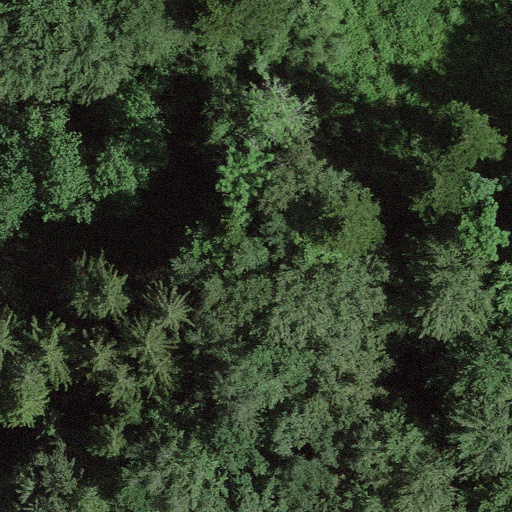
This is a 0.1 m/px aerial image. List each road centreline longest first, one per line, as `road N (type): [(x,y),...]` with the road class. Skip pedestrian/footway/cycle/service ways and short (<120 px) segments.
road 1 (track): [(0,244),(378,317)]
road 2 (track): [(378,317),(466,511)]
road 3 (track): [(378,317),(511,302)]
